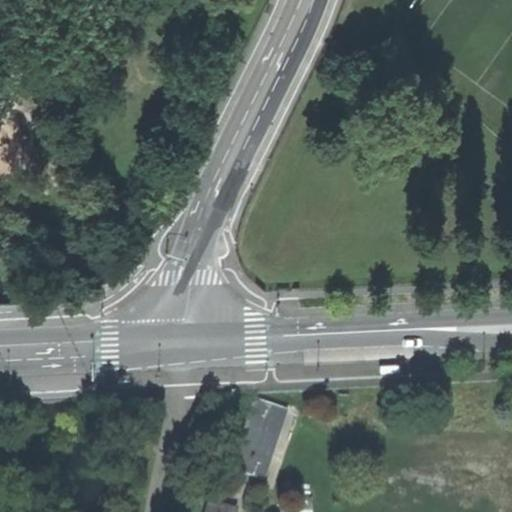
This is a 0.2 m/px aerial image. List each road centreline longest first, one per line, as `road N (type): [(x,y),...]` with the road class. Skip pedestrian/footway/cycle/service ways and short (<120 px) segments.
road 1 (residential): [(173,342),(175,280),(200,246),(306,0)]
road 2 (tertiary): [(173,342),(441,332)]
road 3 (tertiary): [(0,352),(173,342)]
